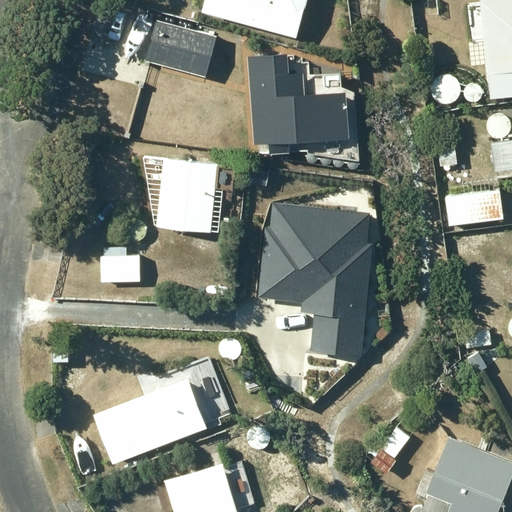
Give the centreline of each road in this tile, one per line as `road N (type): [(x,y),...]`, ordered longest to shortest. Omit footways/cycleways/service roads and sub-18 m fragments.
road 1 (residential): [(86,0),(68,87),(14,168)]
road 2 (residential): [(14,168),(0,297)]
